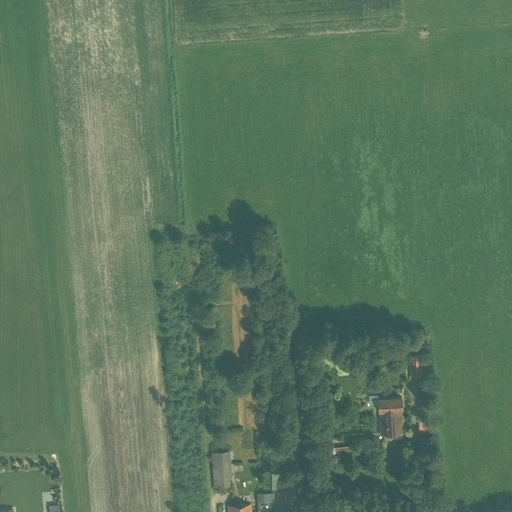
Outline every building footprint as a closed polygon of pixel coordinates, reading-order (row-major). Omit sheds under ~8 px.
[(410,375),(423,375),(429,375),(428,354),(409,355),(410,375)] [(403,433),(402,410),(402,397),(378,398),(379,411),(380,434),(403,433)] [(214,487),(229,485),(229,477),(232,477),(230,450),(211,452),(214,487)] [(257,502),(267,502),(267,500),(270,500),(269,492),(257,493),(257,502)] [(57,511),(57,503),(48,504),(49,511),(57,511)] [(228,511),(250,511),(249,503),(228,505),(228,511)]
